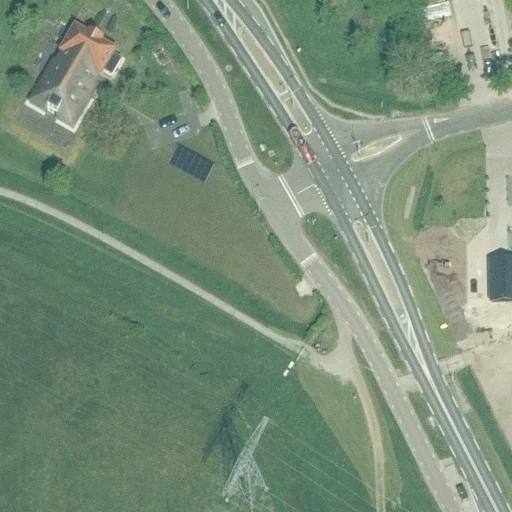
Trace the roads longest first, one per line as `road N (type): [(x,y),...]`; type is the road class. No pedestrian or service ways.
road 1 (unclassified): [(451,511),(336,299)]
road 2 (unclassified): [(269,209),(208,76),(154,0)]
road 3 (primary): [(202,0),(320,182)]
road 4 (primary): [(320,182),(409,360),(422,369)]
road 5 (primary): [(422,369),(413,317),(351,187)]
road 6 (primary): [(330,151),(227,0)]
road 7 (primary): [(495,511),(422,369)]
road 8 (unclassified): [(351,359),(373,436),(380,511)]
